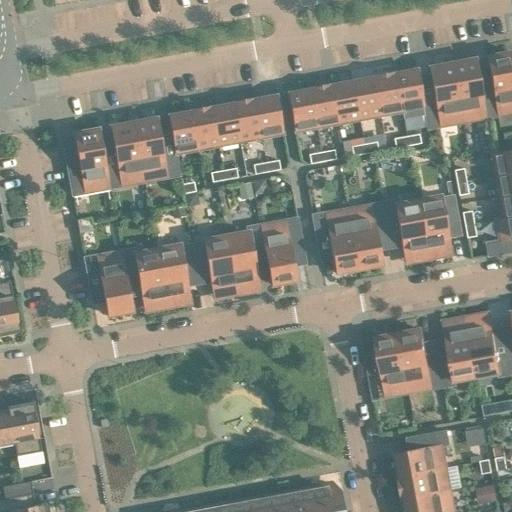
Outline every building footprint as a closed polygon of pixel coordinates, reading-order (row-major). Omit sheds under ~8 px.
[(511,52),(511,51),(486,56),(494,98),(496,109),(511,105),(511,52)] [(486,116),(485,111),(496,109),(494,98),(483,100),(475,58),(452,63),(462,115),(461,115),(462,120),(486,116)] [(427,122),(461,115),(462,115),(452,63),(429,67),(436,109),(425,111),(427,122)] [(417,69),(395,73),(402,110),(403,118),(424,114),(422,106),(424,106),(417,69)] [(374,77),(380,114),(402,110),(395,73),(374,77)] [(352,81),(359,118),(380,114),(374,77),(352,81)] [(331,85),(338,122),(359,118),(352,81),(331,85)] [(310,89),(317,126),(338,122),(331,85),(310,89)] [(288,93),(295,130),(317,126),(310,89),(288,93)] [(283,132),(276,95),(254,99),(261,136),(283,132)] [(233,103),(240,140),(261,136),(254,99),(233,103)] [(212,107),(218,144),(240,140),(233,103),(212,107)] [(190,111),(197,148),(218,144),(212,107),(190,111)] [(168,115),(175,152),(197,148),(190,111),(168,115)] [(176,157),(164,159),(156,118),(133,122),(143,175),(178,168),(176,157)] [(110,126),(118,168),(106,170),(108,181),(143,175),(133,122),(110,126)] [(108,181),(106,170),(99,128),(73,133),(78,159),(66,162),(71,188),(108,181)] [(511,132),(501,134),(504,149),(511,147),(511,132)] [(421,143),(419,133),(406,136),(408,145),(421,143)] [(394,138),(395,147),(408,145),(406,136),(394,138)] [(350,139),(342,141),(345,157),(353,155),(351,146),(350,139)] [(378,151),(377,141),(364,144),(366,153),(378,151)] [(351,146),(353,155),(366,153),(364,144),(351,146)] [(511,148),(493,153),(497,175),(511,171),(511,148)] [(336,159),(334,149),(321,151),(323,161),(336,159)] [(309,154),(311,163),(323,161),(321,151),(309,154)] [(280,169),(278,160),(266,162),(267,171),(280,169)] [(253,164),(255,174),(267,171),(266,162),(253,164)] [(238,177),(236,167),(223,170),(225,179),(238,177)] [(464,168),(454,169),(456,182),(466,180),(464,168)] [(210,172),(212,182),(225,179),(223,170),(210,172)] [(511,171),(497,175),(501,196),(511,193),(511,171)] [(251,181),(255,201),(260,201),(268,194),(265,178),(251,181)] [(459,195),(468,193),(466,180),(456,182),(459,195)] [(181,184),(183,193),(195,191),(194,181),(181,184)] [(250,182),(237,184),(240,199),(253,197),(250,182)] [(196,191),(184,194),(186,206),(199,204),(196,191)] [(511,193),(501,196),(505,216),(505,217),(511,215),(511,193)] [(441,198),(441,195),(417,200),(427,252),(450,248),(446,224),(458,222),(453,195),(441,198)] [(394,204),(395,206),(383,208),(385,219),(388,234),(399,232),(404,257),(427,252),(417,200),(394,204)] [(185,206),(171,208),(173,218),(187,216),(185,206)] [(383,208),(372,210),(349,214),(358,267),(382,263),(374,221),(385,219),(383,208)] [(471,210),(462,212),(464,224),(473,223),(471,210)] [(328,230),(335,271),(358,267),(349,214),(314,221),(316,232),(328,230)] [(501,241),(511,238),(511,215),(505,217),(505,216),(496,218),(501,241)] [(77,219),(80,232),(93,230),(90,217),(77,219)] [(466,237),(476,235),(473,223),(464,224),(466,237)] [(303,250),(298,224),(261,231),(263,242),(271,283),(296,279),(291,252),(303,250)] [(250,233),(249,231),(226,235),(236,288),(259,284),(252,244),(263,242),(261,231),(250,233)] [(203,240),(203,242),(192,244),(194,255),(205,252),(212,292),(236,288),(226,235),(203,240)] [(180,246),(180,244),(157,248),(166,301),(190,296),(182,257),(194,255),(192,244),(180,246)] [(133,252),(134,254),(122,257),(124,268),(136,265),(143,305),(166,301),(157,248),(133,252)] [(132,309),(124,268),(122,257),(85,263),(88,275),(99,272),(107,314),(132,309)] [(0,333),(19,330),(10,281),(0,282),(0,333)] [(498,357),(490,318),(467,322),(477,375),(500,371),(500,368),(511,366),(509,355),(498,357)] [(451,366),(440,368),(442,379),(453,377),(454,379),(477,375),(467,322),(444,326),(451,366)] [(426,355),(421,329),(398,333),(408,386),(431,381),(442,379),(440,368),(438,353),(426,355)] [(368,366),(373,392),(408,386),(398,333),(375,337),(380,364),(368,366)] [(42,451),(33,401),(8,406),(15,444),(14,444),(16,456),(42,451)] [(0,407),(0,446),(14,444),(15,444),(8,406),(0,407)] [(100,420),(101,427),(109,426),(107,418),(100,420)] [(441,445),(449,443),(447,430),(435,433),(438,444),(396,452),(400,475),(445,467),(441,445)] [(503,443),(493,445),(496,457),(505,455),(503,443)] [(498,470),(507,469),(505,456),(495,458),(498,470)] [(489,459),(480,460),(482,473),(492,472),(489,459)] [(405,498),(449,489),(445,467),(400,475),(405,498)] [(2,486),(5,498),(33,492),(31,481),(2,486)] [(346,511),(346,509),(341,510),(337,493),(335,493),(333,485),(330,486),(330,483),(319,485),(320,488),(312,490),(315,511),(346,511)] [(480,502),(497,499),(494,486),(478,489),(480,502)] [(461,511),(461,510),(454,511),(449,489),(405,498),(407,511),(461,511)] [(290,494),(293,511),(315,511),(312,490),(290,494)] [(0,511),(7,511),(46,511),(44,502),(35,504),(33,492),(5,498),(0,498),(0,511)] [(293,511),(290,494),(269,497),(271,511),(293,511)] [(248,501),(249,511),(271,511),(269,497),(248,501)] [(227,505),(227,511),(249,511),(248,501),(227,505)]
